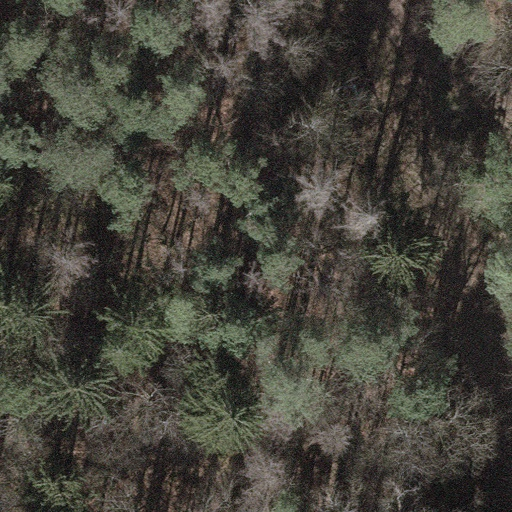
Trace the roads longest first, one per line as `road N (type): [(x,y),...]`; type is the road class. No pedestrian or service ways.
road 1 (track): [(432,78),(471,238),(511,360)]
road 2 (track): [(389,0),(432,78),(511,110)]
